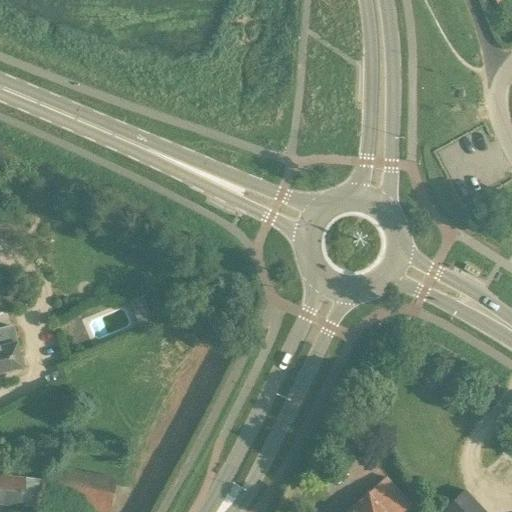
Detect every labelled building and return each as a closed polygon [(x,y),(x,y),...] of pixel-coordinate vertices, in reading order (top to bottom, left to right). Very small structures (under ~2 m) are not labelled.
[(134,314),(141,311),(137,300),(129,303),(134,314)] [(0,313),(0,327),(11,324),(7,311),(0,313)] [(10,327),(0,328),(0,371),(19,367),(10,327)] [(109,511),(113,495),(112,494),(115,478),(51,466),(48,482),(40,480),(0,476),(0,504),(37,508),(36,511),(109,511)] [(406,511),(379,482),(345,511),(406,511)] [(440,511),(439,511),(483,511),(463,490),(440,511)]
